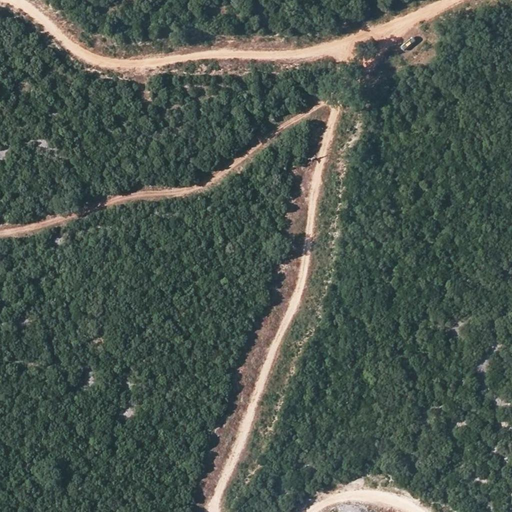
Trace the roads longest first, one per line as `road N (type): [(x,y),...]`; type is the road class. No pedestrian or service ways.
road 1 (track): [(390,29),(338,96),(302,285),(213,511)]
road 2 (track): [(390,29),(278,56),(96,62),(12,0)]
road 3 (track): [(0,235),(135,193),(202,185),(338,96)]
